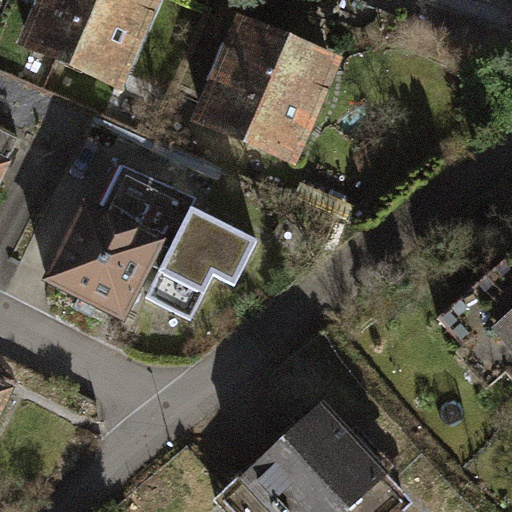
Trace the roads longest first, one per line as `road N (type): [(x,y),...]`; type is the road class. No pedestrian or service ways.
road 1 (residential): [(511,140),(289,320),(158,412)]
road 2 (residential): [(158,412),(102,363),(0,313)]
road 3 (residential): [(158,412),(54,511)]
